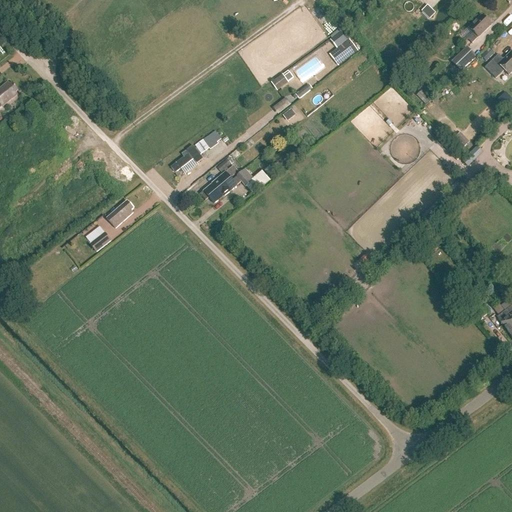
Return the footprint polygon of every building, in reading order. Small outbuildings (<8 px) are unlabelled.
[(432,18),(436,14),(431,9),(427,13),(432,18)] [(478,39),(491,26),(482,17),(469,29),(474,34),(468,40),(472,44),(478,39)] [(348,31),(352,24),(343,19),(339,26),(348,31)] [(424,49),(428,41),(418,37),(415,45),(424,49)] [(331,57),(338,65),(358,50),(351,41),(331,57)] [(476,58),(472,54),(466,48),(457,56),(451,62),(460,72),(476,58)] [(495,54),(490,49),(481,58),(486,63),(495,54)] [(509,76),(511,73),(511,52),(503,61),(498,56),(485,69),(496,80),(504,72),(509,76)] [(289,71),(272,83),(278,90),(294,78),(289,71)] [(8,83),(0,89),(0,106),(1,108),(18,95),(16,93),(18,91),(12,84),(10,85),(8,83)] [(299,100),(312,90),(308,85),(293,98),(295,100),(297,98),(299,100)] [(425,105),(430,101),(421,92),(416,97),(425,105)] [(287,98),(274,108),(279,114),(291,104),(287,98)] [(202,154),(223,140),(217,131),(196,144),(202,154)] [(469,143),(460,133),(455,138),(465,147),(469,143)] [(197,164),(203,160),(193,147),(182,155),(184,158),(171,168),(176,173),(194,160),(197,164)] [(230,158),(218,168),(222,173),(234,163),(230,158)] [(280,173),(283,170),(278,163),(274,167),(280,173)] [(246,187),(254,180),(245,170),(237,176),(237,177),(232,181),(230,178),(237,171),(233,166),(212,184),(213,185),(200,195),(206,202),(209,199),(214,205),(223,197),(224,197),(237,186),(241,182),(246,187)] [(131,212),(134,209),(128,202),(107,219),(115,229),(133,214),(131,212)] [(105,235),(91,246),(97,253),(111,242),(105,235)] [(370,254),(361,261),(365,267),(374,260),(370,254)] [(474,293),(480,290),(477,283),(471,286),(474,293)] [(478,305),(474,309),(482,319),(487,315),(478,305)] [(509,318),(505,313),(497,318),(511,338),(511,325),(507,319),(509,318)]
